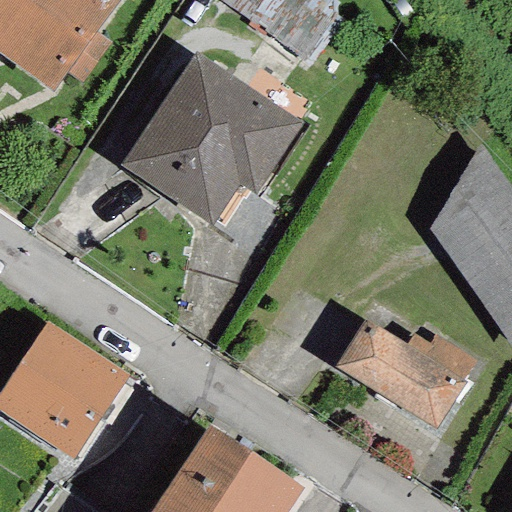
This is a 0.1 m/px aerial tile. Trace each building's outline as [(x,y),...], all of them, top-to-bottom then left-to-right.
[(0,0),(0,41),(7,46),(53,78),(106,0),(0,0)] [(219,0),(308,68),(341,17),(336,0),(219,0)] [(252,184),(288,130),(197,68),(132,165),(207,215),(236,173),(252,184)] [(511,200),(480,153),(433,231),(511,342),(511,200)] [(432,422),(455,385),(364,329),(341,367),(432,422)] [(76,455),(123,386),(48,336),(1,405),(76,455)] [(282,511),(295,493),(211,436),(160,511),(282,511)] [(92,511),(62,490),(47,511),(92,511)]
